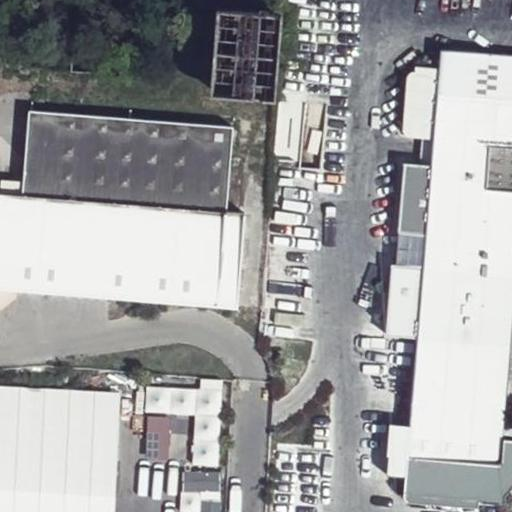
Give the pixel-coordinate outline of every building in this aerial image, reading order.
[(281,36),(283,13),(216,7),(209,93),(275,98),(281,36)] [(72,47),(71,70),(97,72),(99,49),(72,47)] [(433,144),(407,456),(422,457),(499,464),(502,438),(511,314),(511,59),(441,55),(436,73),(413,71),(412,79),(404,78),(402,133),(410,134),(409,142),(433,144)] [(0,192),(0,286),(17,288),(238,306),(245,213),(226,211),(233,126),(29,110),(22,194),(0,192)] [(0,308),(1,309),(16,297),(17,288),(0,286),(0,308)] [(218,463),(220,386),(144,385),(144,411),(192,412),(191,463),(218,463)] [(116,511),(123,396),(0,388),(0,511),(116,511)] [(481,493),(481,489),(511,491),(511,439),(502,438),(499,464),(422,457),(421,476),(420,485),(420,487),(481,493)] [(219,511),(219,470),(183,471),(183,498),(200,498),(199,511),(219,511)]
